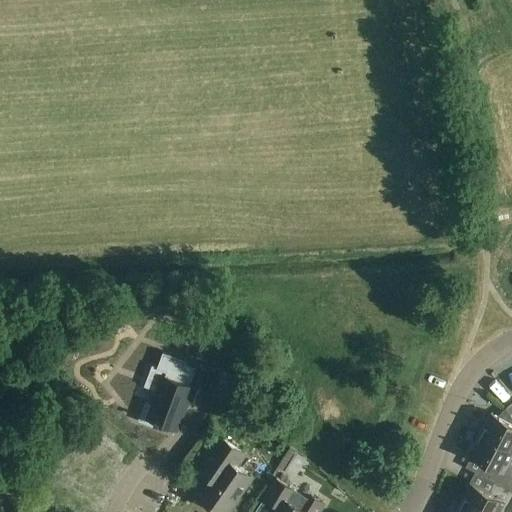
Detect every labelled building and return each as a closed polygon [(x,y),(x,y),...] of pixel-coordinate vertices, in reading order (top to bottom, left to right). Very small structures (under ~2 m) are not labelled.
[(180,301),(164,320),(176,330),(185,318),(201,331),(211,319),(192,303),(188,307),(180,301)] [(205,398),(215,372),(196,365),(189,384),(164,374),(148,418),(177,429),(191,393),(205,398)] [(491,411),(479,434),(511,451),(511,402),(506,407),(497,414),(491,411)] [(197,496),(220,511),(226,511),(252,476),(237,465),(246,452),(220,434),(196,469),(210,478),(197,496)] [(497,485),(511,491),(511,466),(507,464),(511,452),(511,451),(479,434),(468,454),(485,463),(479,475),(497,485)] [(277,466),(286,472),(298,453),(290,447),(277,466)] [(275,507),(271,511),(320,511),(325,505),(315,499),(313,503),(308,500),(294,491),(295,489),(278,478),(265,498),(264,500),(275,507)] [(470,484),(459,505),(472,511),(498,511),(500,510),(503,511),(511,511),(511,491),(497,485),(492,495),(470,484)]
